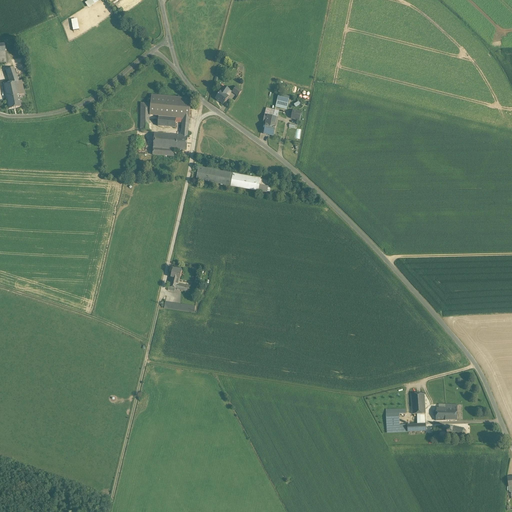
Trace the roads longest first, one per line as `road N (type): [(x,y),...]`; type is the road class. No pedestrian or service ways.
road 1 (unclassified): [(511,444),(478,367),(385,258),(323,195),(212,107)]
road 2 (track): [(106,511),(161,292)]
road 3 (unclassified): [(161,292),(196,122),(212,107)]
road 4 (unclassified): [(0,114),(75,107),(154,49)]
road 5 (track): [(385,258),(511,255)]
